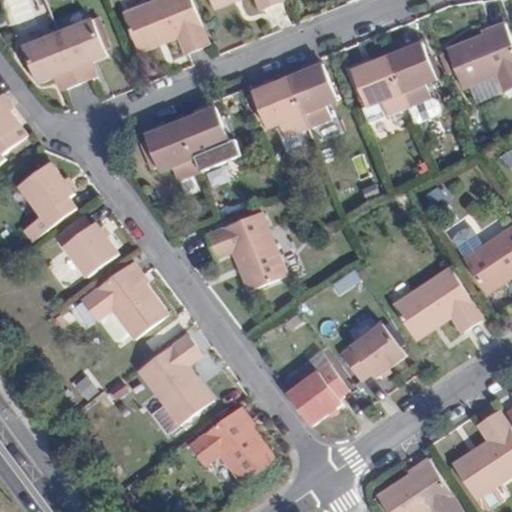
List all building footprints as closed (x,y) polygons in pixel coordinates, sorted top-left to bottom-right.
[(208,47),(189,0),(161,0),(122,15),(138,56),(177,41),(183,57),(208,47)] [(252,0),(258,14),(285,3),(283,0),(209,0),(215,13),(246,0),(252,0)] [(92,21),(58,35),(79,86),(97,79),(92,67),(108,60),(92,21)] [(488,33),(481,36),(447,51),(463,91),(497,78),(503,93),(511,89),(511,41),(504,22),(487,29),(488,33)] [(79,86),(58,35),(23,49),(39,87),(54,82),(60,93),(79,86)] [(388,58),(409,110),(433,101),(427,87),(438,83),(422,44),(388,58)] [(384,120),(409,110),(388,58),(353,71),(368,111),(379,106),(384,120)] [(287,79),(308,131),(332,121),(327,109),(339,104),(323,65),(287,79)] [(285,140),(308,131),(287,79),(252,93),(267,132),(280,127),(285,140)] [(439,103),(433,101),(409,110),(416,127),(440,117),(442,112),(439,103)] [(5,106),(0,109),(0,154),(1,157),(28,137),(5,106)] [(181,122),(201,175),(225,166),(219,152),(231,147),(215,108),(181,122)] [(178,184),(201,175),(181,122),(145,136),(160,175),(173,171),(178,184)] [(75,194),(53,165),(19,189),(49,230),(78,210),(70,198),(75,194)] [(246,292),(289,277),(264,213),(204,236),(214,262),(233,255),(246,292)] [(87,280),(121,254),(97,223),(91,227),(84,218),(56,239),(87,280)] [(511,228),(463,260),(488,297),(511,281),(511,228)] [(169,315),(147,285),(142,280),(146,277),(136,264),(135,263),(83,303),(98,324),(112,313),(133,341),(169,315)] [(450,269),(392,307),(417,344),(452,321),(462,336),(463,335),(484,321),(450,269)] [(142,280),(147,285),(150,283),(146,277),(142,280)] [(407,358),(383,326),(341,356),(361,385),(373,376),(376,380),(377,379),(407,358)] [(180,426),(215,400),(191,368),(204,358),(189,337),(140,374),(180,426)] [(288,394),(314,428),(343,405),(340,400),(350,393),(329,364),(288,394)] [(249,424),(254,421),(243,407),(191,446),(207,467),(220,458),(242,486),(277,460),(255,430),(249,424)] [(511,478),(511,431),(499,413),(476,428),(486,443),(454,465),(478,501),(511,478)] [(259,427),(254,421),(249,424),(255,430),(259,427)] [(417,471),(409,475),(377,497),(387,511),(463,511),(428,459),(415,467),(417,471)] [(407,472),(409,475),(417,471),(415,467),(407,472)]
